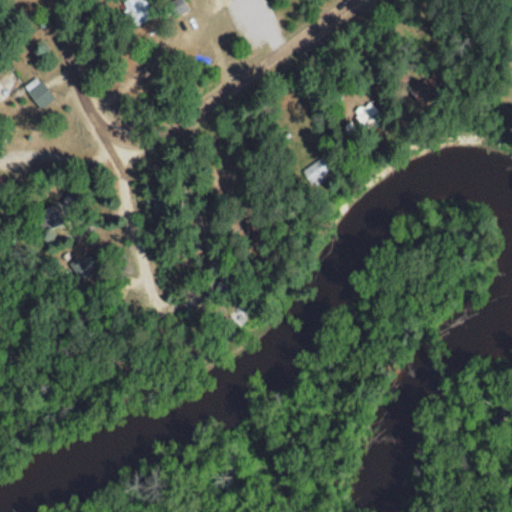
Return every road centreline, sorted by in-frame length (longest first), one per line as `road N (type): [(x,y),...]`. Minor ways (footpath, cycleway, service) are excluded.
road 1 (residential): [(141,274),(115,162),(90,126),(42,0)]
road 2 (residential): [(343,0),(229,96),(174,135),(115,162)]
